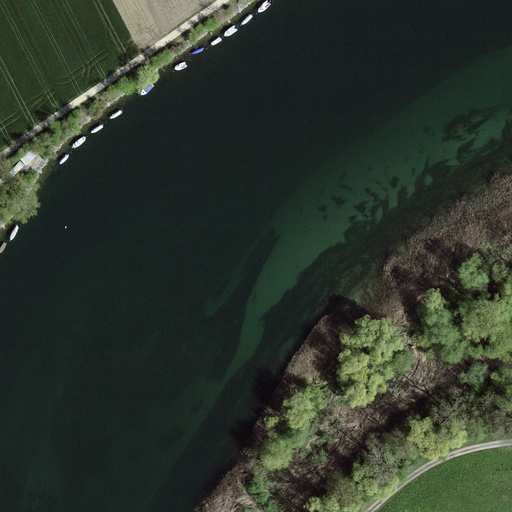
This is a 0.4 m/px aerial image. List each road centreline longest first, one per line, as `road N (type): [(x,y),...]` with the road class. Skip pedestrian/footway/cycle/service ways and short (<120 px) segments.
road 1 (track): [(0,160),(224,0)]
road 2 (track): [(511,442),(476,446),(416,470),(368,511)]
